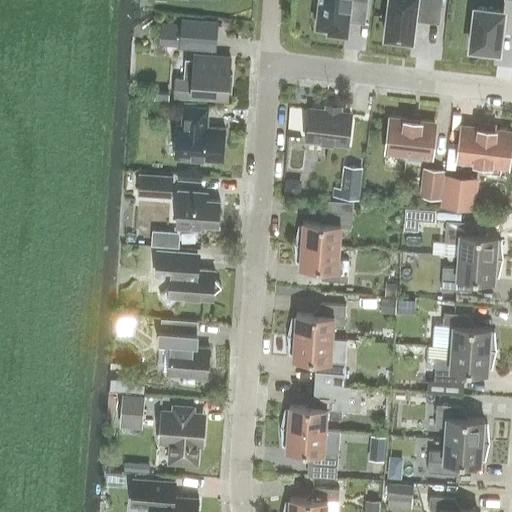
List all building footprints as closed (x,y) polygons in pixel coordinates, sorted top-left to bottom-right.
[(345,31),(347,21),(349,4),(350,4),(350,0),(360,0),(367,1),(366,0),(320,0),(319,18),(317,18),(316,26),(326,27),(326,25),(330,25),(330,29),(345,31)] [(389,0),(385,36),(389,37),(389,40),(400,41),(400,38),(412,39),(414,20),(439,23),(441,0),(389,0)] [(475,7),(471,47),(498,50),(503,11),(475,7)] [(212,49),(214,31),(161,26),(159,45),(212,49)] [(196,92),(227,94),(228,91),(231,92),(232,74),(229,74),(230,58),(194,55),(192,78),(174,77),(173,98),(196,99),(196,92)] [(155,86),(154,101),(169,102),(170,87),(155,86)] [(223,161),(225,129),(206,127),(207,107),(183,106),(182,126),(177,125),(175,157),(223,161)] [(350,114),(310,109),(309,123),(306,125),(305,134),(307,136),(307,139),(347,143),(350,114)] [(435,124),(390,118),(386,151),(431,157),(435,124)] [(457,160),(507,166),(509,148),(511,145),(511,136),(511,135),(511,133),(462,127),(457,160)] [(363,167),(343,164),(339,197),(359,200),(363,167)] [(445,170),(423,167),(419,197),(441,199),(444,173),(445,174),(445,170)] [(173,175),(139,172),(138,195),(171,198),(173,175)] [(445,174),(444,173),(441,199),(440,206),(475,210),(479,178),(445,174)] [(285,178),(284,194),(300,196),(302,179),(285,178)] [(218,224),(220,200),(205,199),(206,193),(179,191),(176,227),(203,229),(204,223),(218,224)] [(435,210),(406,208),(405,229),(418,230),(418,220),(434,221),(435,210)] [(295,243),(339,247),(341,225),(351,225),(352,213),(327,211),(326,223),(303,221),(302,226),(299,226),(295,243)] [(475,222),(446,220),(444,242),(459,243),(458,255),(502,259),(502,258),(501,258),(500,241),(497,241),(497,236),(474,234),(475,222)] [(152,232),(151,245),(175,247),(176,234),(152,232)] [(338,259),(339,247),(295,243),(295,244),(297,261),(300,261),(299,266),(322,268),(322,280),(347,282),(349,260),(338,259)] [(169,288),(159,296),(168,306),(177,298),(212,300),(213,293),(221,286),(214,278),(214,270),(196,269),(197,253),(157,250),(155,276),(170,277),(169,288)] [(442,266),(441,289),(470,291),(471,279),(494,280),(494,276),(497,276),(501,259),(502,259),(458,255),(457,268),(442,266)] [(385,281),(384,295),(396,296),(396,282),(385,281)] [(381,298),(380,312),(395,313),(397,300),(381,298)] [(288,335),(332,339),(333,326),(343,327),(345,305),(320,303),(319,315),(296,313),(295,318),(292,318),(289,335),(288,335)] [(448,335),(447,347),(495,350),(493,333),(490,332),(490,328),(467,326),(468,314),(443,312),(441,334),(448,335)] [(120,319),(119,335),(133,336),(134,320),(120,319)] [(159,348),(170,349),(168,374),(206,377),(209,348),(195,347),(196,335),(160,332),(159,348)] [(316,360),(314,383),(343,385),(345,360),(339,351),(331,350),(332,339),(288,335),(288,336),(290,353),(293,353),(292,358),(316,360)] [(436,358),(434,380),(463,382),(464,370),(487,372),(488,367),(491,368),(494,351),(495,351),(495,350),(447,347),(446,359),(436,358)] [(195,385),(195,377),(183,376),(183,384),(195,385)] [(349,386),(343,385),(314,383),(312,407),(289,405),(289,410),(285,410),(282,426),(281,426),(281,427),(325,430),(326,418),(341,419),(341,409),(348,410),(349,386)] [(145,395),(122,393),(122,396),(108,395),(106,419),(119,420),(119,426),(142,428),(145,395)] [(440,439),(488,442),(488,441),(487,424),(483,424),(484,419),(461,418),(461,406),(436,404),(434,426),(441,427),(440,439)] [(174,462),(195,464),(197,445),(202,445),(203,426),(201,426),(201,415),(192,414),(192,408),(173,407),(173,413),(161,412),(159,442),(176,443),(174,462)] [(286,450),(309,452),(308,464),(337,466),(338,444),(324,443),(325,430),(281,427),(281,428),(282,428),(283,445),(286,445),(286,450)] [(374,437),(372,461),(383,462),(385,438),(374,437)] [(488,443),(488,442),(440,439),(439,451),(429,450),(427,472),(456,474),(457,462),(480,464),(481,459),(484,459),(487,443),(488,443)] [(107,473),(106,484),(121,485),(121,474),(107,473)] [(175,482),(133,479),(131,506),(153,508),(152,511),(196,511),(197,498),(174,496),(175,482)] [(388,482),(387,499),(412,501),(414,484),(388,482)] [(326,511),(327,501),(338,501),(339,489),(314,487),(313,499),(290,497),(289,502),(286,502),(283,511),(326,511)] [(439,509),(438,511),(476,511),(477,511),(454,509),(455,497),(429,496),(428,508),(439,509)]
